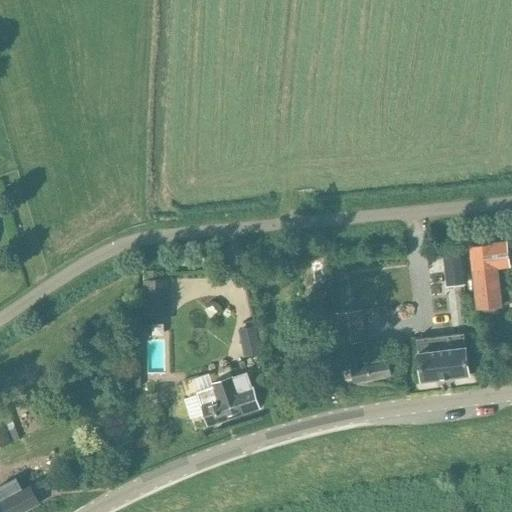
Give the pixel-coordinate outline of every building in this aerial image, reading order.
[(463,253),(444,254),(445,284),(464,283),(463,253)] [(430,259),(434,285),(445,283),(441,257),(430,259)] [(474,271),(478,308),(479,308),(485,312),(495,311),(499,306),(501,306),(497,269),(474,271)] [(168,279),(143,280),(144,322),(169,321),(168,279)] [(334,300),(335,342),(364,341),(363,308),(343,309),(343,299),(334,300)] [(244,356),(262,352),(256,325),(238,329),(244,356)] [(421,369),(423,384),(469,378),(467,355),(464,334),(418,339),(421,369)] [(403,374),(400,360),(356,369),(355,364),(342,366),(345,381),(353,379),(354,384),(392,376),(403,374)] [(198,393),(208,426),(259,409),(252,388),(248,377),(216,387),(198,393)] [(0,403),(0,446),(19,439),(4,402),(0,403)] [(0,489),(0,496),(8,511),(23,511),(39,504),(34,495),(53,485),(48,477),(22,492),(16,481),(0,489)]
